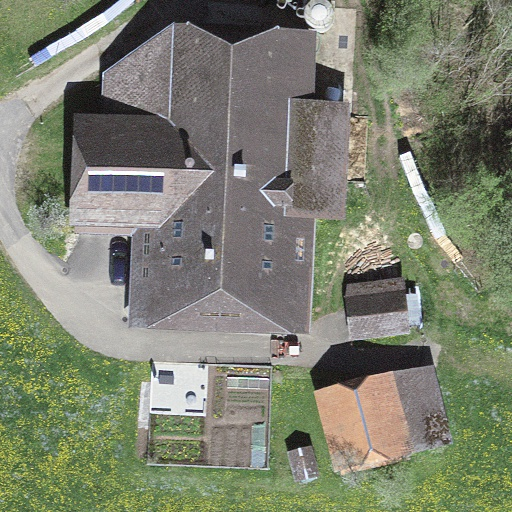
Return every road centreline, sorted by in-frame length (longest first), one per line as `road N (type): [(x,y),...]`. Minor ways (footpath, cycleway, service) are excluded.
road 1 (track): [(329,355),(161,350),(90,332),(0,219)]
road 2 (track): [(0,119),(43,101),(145,32),(176,0)]
